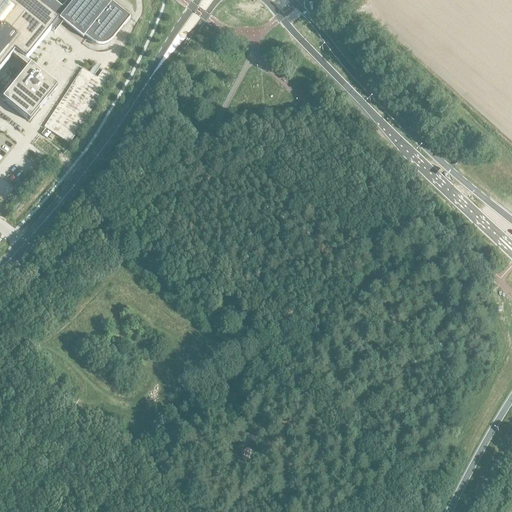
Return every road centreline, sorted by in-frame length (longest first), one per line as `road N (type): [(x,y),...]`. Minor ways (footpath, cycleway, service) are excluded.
road 1 (secondary): [(266,0),(492,231)]
road 2 (secondary): [(511,220),(437,158),(295,3)]
road 3 (secondary): [(0,269),(84,172),(150,77)]
road 4 (primary): [(511,396),(448,511)]
